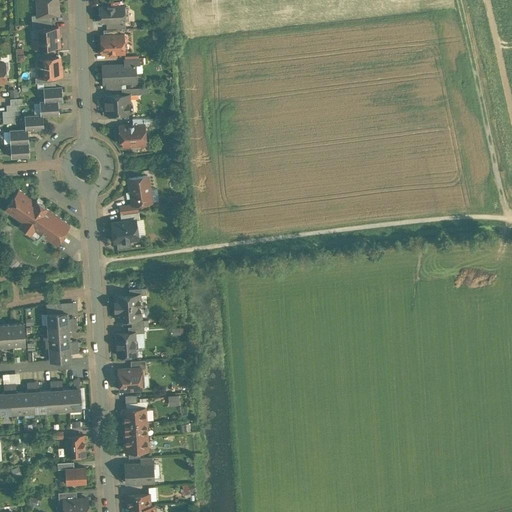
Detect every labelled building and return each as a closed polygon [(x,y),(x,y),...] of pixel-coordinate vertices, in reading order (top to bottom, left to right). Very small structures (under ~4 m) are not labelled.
[(37,0),(38,14),(38,15),(52,14),(58,14),(57,0),(37,0)] [(123,6),(100,7),(101,21),(117,20),(124,20),(123,6)] [(52,14),(38,15),(38,14),(32,15),(32,22),(52,21),(52,14)] [(52,21),(32,22),(32,29),(38,29),(38,28),(52,27),(52,21)] [(52,27),(38,28),(38,29),(38,38),(32,39),(32,46),(60,45),(59,27),(52,27)] [(104,35),(101,35),(102,53),(124,52),(124,43),(126,41),(126,37),(123,34),(118,34),(104,35)] [(59,57),(38,58),(38,59),(36,61),(37,64),(39,66),(39,75),(52,75),(61,74),(61,69),(60,68),(59,57)] [(125,64),(103,65),(104,83),(120,82),(136,81),(136,79),(137,78),(137,73),(136,72),(135,64),(135,63),(125,64)] [(56,86),(44,87),(45,100),(45,101),(58,100),(63,100),(62,86),(56,86)] [(122,94),(104,95),(105,113),(130,111),(133,109),(132,103),(129,101),(129,94),(129,93),(122,94)] [(58,100),(45,101),(45,100),(40,101),(41,114),(43,114),(43,115),(59,114),(58,100)] [(41,114),(25,115),(26,128),(26,129),(28,129),(44,128),(43,115),(43,114),(41,114)] [(133,124),(119,125),(120,140),(122,140),(122,144),(124,145),(146,144),(145,123),(133,124)] [(26,128),(10,129),(11,143),(29,142),(28,129),(26,129),(26,128)] [(29,142),(11,143),(12,157),(29,155),(29,142)] [(148,175),(129,178),(132,204),(137,203),(150,201),(149,188),(150,188),(148,175)] [(18,188),(5,207),(23,219),(19,224),(31,232),(34,227),(57,242),(70,223),(46,207),(47,206),(37,199),(36,200),(18,188)] [(132,204),(119,206),(121,213),(138,211),(137,203),(132,204)] [(121,213),(120,213),(121,220),(135,218),(136,219),(140,218),(138,211),(121,213)] [(121,220),(112,221),(114,241),(116,240),(130,238),(138,237),(136,219),(135,218),(121,220)] [(130,238),(116,240),(117,248),(131,246),(130,238)] [(130,294),(115,295),(116,300),(115,300),(115,305),(140,303),(139,294),(139,293),(130,294)] [(140,303),(115,305),(115,309),(116,309),(117,318),(141,316),(140,303)] [(67,311),(47,313),(48,324),(76,323),(76,317),(68,317),(67,311)] [(11,323),(0,324),(0,333),(1,344),(13,343),(11,323)] [(24,323),(11,323),(13,343),(25,343),(24,323)] [(76,323),(48,324),(49,336),(69,335),(68,329),(76,328),(76,323)] [(128,332),(117,333),(118,354),(136,353),(136,352),(137,351),(137,348),(135,347),(134,332),(134,331),(128,332)] [(69,335),(49,336),(49,348),(77,346),(77,340),(69,341),(69,335)] [(77,346),(49,348),(50,360),(70,358),(70,352),(78,351),(77,346)] [(131,367),(119,368),(120,389),(142,388),(140,367),(140,366),(131,367)] [(80,379),(74,380),(74,387),(68,388),(69,408),(81,407),(80,379)] [(62,380),(56,381),(58,409),(69,408),(68,388),(62,388),(62,380)] [(56,381),(50,381),(51,389),(45,389),(46,409),(58,409),(56,381)] [(33,382),(27,383),(28,391),(22,391),(23,411),(35,410),(33,382)] [(45,389),(39,390),(38,382),(33,382),(35,410),(46,409),(45,389)] [(15,383),(10,384),(12,412),(23,411),(22,391),(16,391),(15,383)] [(4,384),(5,392),(0,392),(0,412),(12,412),(10,384),(4,384)] [(169,403),(180,403),(180,394),(169,394),(169,403)] [(126,408),(123,408),(123,409),(122,411),(122,414),(124,416),(124,423),(146,421),(145,407),(138,407),(126,408)] [(146,421),(124,423),(125,436),(147,435),(146,421)] [(83,435),(66,436),(67,455),(84,454),(83,435)] [(147,435),(125,436),(126,443),(124,445),(124,448),(126,450),(128,450),(140,450),(148,449),(147,435)] [(152,462),(125,463),(126,481),(154,480),(152,462)] [(74,467),(65,467),(65,468),(66,483),(73,483),(75,485),(76,483),(86,482),(85,466),(74,467)] [(76,490),(58,492),(59,502),(63,502),(63,499),(77,498),(76,490)] [(149,493),(127,494),(128,507),(132,506),(150,505),(150,504),(149,493)] [(77,498),(63,499),(63,502),(64,511),(88,511),(87,497),(77,498)]
